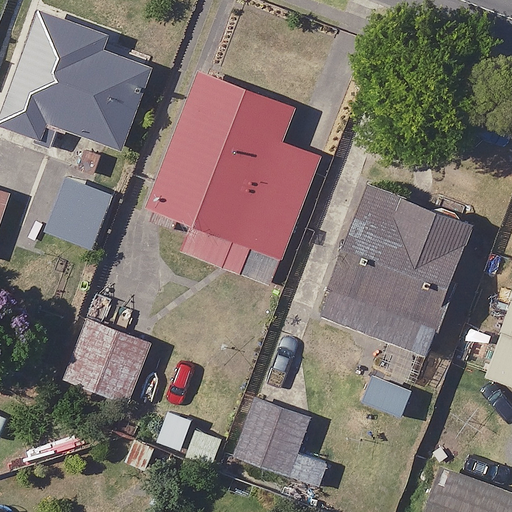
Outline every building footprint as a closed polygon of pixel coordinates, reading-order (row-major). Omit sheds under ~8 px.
[(108,34),(42,10),(2,122),(54,141),(60,125),(122,147),(152,66),(102,48),(108,34)] [(296,104),(202,67),(148,202),(192,219),(181,247),(244,272),(254,246),(281,257),(321,156),(282,141),(296,104)] [(95,175),(58,164),(48,198),(85,209),(95,175)] [(475,222),(368,183),(320,313),(392,339),(380,372),(416,385),(475,222)] [(0,223),(10,192),(0,188),(0,223)] [(511,297),(486,374),(511,383),(511,297)] [(203,359),(89,319),(69,378),(131,400),(134,391),(186,409),(203,359)] [(310,416),(257,395),(235,450),(319,483),(329,459),(298,447),(310,416)] [(511,511),(511,491),(443,467),(426,511),(511,511)]
